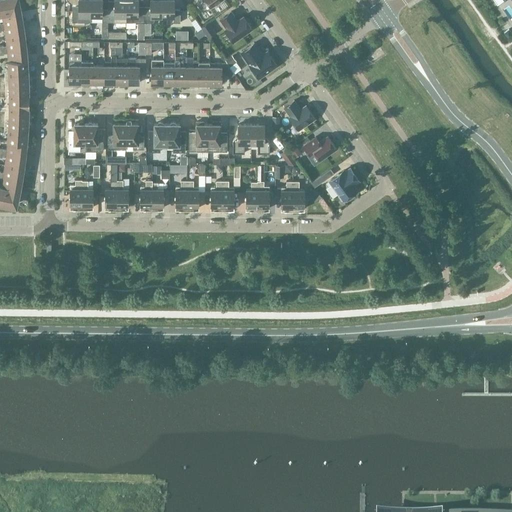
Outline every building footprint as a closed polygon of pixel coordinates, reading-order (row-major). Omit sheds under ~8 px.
[(0,0),(0,15),(2,15),(21,11),(22,11),(22,10),(21,11),(19,0),(0,0)] [(90,15),(90,0),(78,0),(78,8),(72,8),(72,21),(90,21),(90,15)] [(90,0),(90,15),(102,15),(102,22),(108,22),(108,8),(102,8),(102,0),(90,0)] [(114,0),(114,9),(108,8),(108,22),(126,22),(126,0),(114,0)] [(126,0),(126,22),(144,22),(144,9),(138,9),(138,0),(126,0)] [(144,9),(144,22),(153,22),(156,16),(162,16),(162,0),(150,0),(150,9),(144,9)] [(162,0),(162,16),(173,16),(173,22),(180,22),(180,9),(174,9),(174,0),(162,0)] [(0,170),(0,178),(2,179),(1,186),(20,190),(24,167),(26,155),(27,143),(28,143),(27,143),(28,131),(29,119),(30,119),(29,119),(29,106),(29,96),(29,83),(30,83),(30,82),(29,82),(28,71),(28,59),(29,59),(29,58),(27,58),(26,47),(23,23),(21,11),(2,15),(3,22),(0,23),(0,22),(0,31),(1,31),(1,30),(4,29),(6,45),(3,45),(0,44),(0,54),(4,54),(4,53),(7,52),(8,60),(7,60),(8,68),(8,72),(9,96),(9,106),(8,129),(7,134),(7,141),(7,149),(3,149),(3,148),(0,147),(0,156),(2,157),(2,156),(6,156),(3,172),(0,171),(0,170)] [(235,17),(231,11),(220,19),(226,28),(225,29),(233,41),(251,28),(243,16),(237,21),(234,18),(235,17)] [(209,21),(200,27),(205,34),(214,28),(209,21)] [(194,32),(198,39),(205,34),(201,27),(194,32)] [(188,29),(176,29),(176,38),(188,38),(188,29)] [(254,42),(241,51),(250,63),(249,64),(258,77),(277,64),(268,51),(262,54),(254,42)] [(231,54),(224,59),(226,62),(229,66),(236,61),(231,54)] [(104,61),(104,64),(104,82),(115,82),(116,64),(116,57),(116,55),(111,55),(111,61),(104,61)] [(116,64),(115,82),(116,82),(116,85),(126,85),(126,82),(127,82),(127,57),(116,57),(116,64)] [(127,57),(127,82),(139,82),(139,70),(145,70),(145,57),(127,57)] [(163,61),(163,59),(151,59),(151,82),(163,83),(163,61)] [(174,59),(174,61),(175,61),(175,83),(186,83),(186,65),(180,65),(180,59),(174,59)] [(186,65),(186,83),(198,83),(198,62),(198,59),(193,59),(193,65),(186,65)] [(81,82),(81,60),(69,60),(69,82),(81,82)] [(93,61),(81,60),(81,82),(92,82),(92,64),(93,64),(93,61)] [(163,61),(163,83),(175,83),(175,61),(174,61),(163,61)] [(210,62),(198,62),(198,83),(209,83),(210,62)] [(226,62),(210,62),(209,83),(212,83),(212,85),(219,85),(219,83),(221,83),(221,73),(226,73),(229,77),(234,73),(229,66),(226,62)] [(92,64),(92,82),(104,82),(104,64),(93,64),(92,64)] [(298,129),(315,118),(306,105),(300,109),(294,100),(284,107),(290,116),(289,116),(298,129)] [(86,142),(86,123),(84,123),(83,121),(81,121),(79,123),(74,123),(74,135),(68,135),(68,153),(69,153),(69,150),(80,150),(80,142),(86,142)] [(85,150),(103,150),(103,135),(97,135),(97,123),(93,123),(91,121),(89,121),(87,123),(86,123),(86,142),(85,150)] [(167,144),(167,123),(164,123),(163,122),(160,121),(158,122),(157,123),(154,123),(154,136),(148,136),(148,151),(160,151),(160,144),(167,144)] [(167,123),(167,144),(173,144),(173,151),(185,151),(185,136),(179,136),(179,123),(177,123),(175,122),(173,121),(171,122),(169,123),(167,123)] [(189,135),(189,150),(197,150),(197,156),(208,156),(208,150),(208,123),(203,123),(203,121),(196,121),(196,131),(194,131),(194,135),(189,135)] [(208,150),(226,150),(226,135),(222,135),(222,131),(220,131),(220,121),(213,121),(213,123),(208,123),(208,150)] [(114,135),(108,135),(108,148),(126,148),(126,142),(126,123),(114,123),(114,135)] [(126,123),(126,142),(133,142),(133,148),(144,148),(144,136),(138,136),(138,123),(126,123)] [(251,142),(251,124),(238,124),(238,136),(236,136),(232,140),(232,153),(244,153),(244,142),(251,142)] [(251,124),(251,142),(257,142),(257,153),(269,153),(269,140),(266,136),(264,136),(264,124),(251,124)] [(336,148),(327,136),(317,143),(313,138),(303,145),(309,155),(314,152),(320,160),(336,148)] [(295,144),(288,149),(295,157),(301,152),(295,144)] [(287,148),(280,153),(287,164),(298,164),(287,148)] [(152,173),(161,173),(160,169),(160,165),(152,165),(152,171),(152,173)] [(274,165),(274,177),(283,177),(283,165),(274,165)] [(359,180),(350,168),(339,175),(338,173),(329,180),(330,181),(326,183),(328,186),(326,188),(333,197),(338,193),(339,194),(338,195),(342,200),(344,200),(351,196),(350,194),(357,189),(353,184),(359,180)] [(324,180),(321,175),(311,182),(314,187),(324,180)] [(81,207),(81,180),(81,179),(75,179),(75,184),(70,184),(70,207),(81,207)] [(116,179),(116,180),(117,180),(116,207),(128,207),(128,188),(123,188),(123,179),(116,179)] [(152,182),(152,179),(145,179),(145,186),(140,185),(140,207),(152,207),(152,182)] [(88,180),(81,180),(81,207),(93,207),(93,188),(88,187),(88,180)] [(105,207),(116,207),(117,180),(116,180),(110,180),(110,188),(105,188),(105,207)] [(187,208),(187,180),(181,180),(181,186),(175,186),(175,208),(187,208)] [(187,180),(187,208),(198,208),(199,186),(193,186),(193,180),(187,180)] [(222,208),(222,180),(216,180),(216,186),(211,186),(210,208),(222,208)] [(222,180),(222,208),(234,208),(234,186),(228,186),(228,180),(222,180)] [(257,180),(257,181),(257,208),(269,208),(269,189),(264,189),(264,180),(257,180)] [(277,197),(281,197),(281,208),(292,208),(293,180),(286,180),(286,186),(277,186),(277,197)] [(293,180),(292,208),(304,208),(304,189),(299,189),(299,180),(293,180)] [(257,181),(251,181),(251,189),(246,189),(246,208),(257,208),(257,181)] [(152,182),(152,207),(163,207),(163,188),(158,188),(158,182),(152,182)] [(0,204),(9,206),(10,203),(17,203),(20,191),(21,191),(20,190),(1,186),(0,186),(0,204)] [(321,196),(314,187),(308,191),(315,201),(321,196)]
